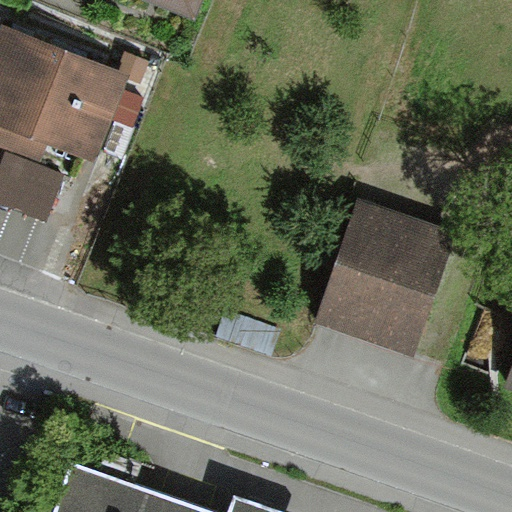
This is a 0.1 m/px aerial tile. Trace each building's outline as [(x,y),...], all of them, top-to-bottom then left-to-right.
[(147,0),(192,17),(198,0),(147,0)] [(0,24),(0,141),(39,156),(44,143),(91,161),(125,72),(0,24)] [(343,199),(303,321),(400,353),(441,231),(343,199)] [(511,343),(494,388),(511,395),(511,343)] [(182,511),(79,473),(65,511),(264,511),(240,504),(236,511),(182,511)]
